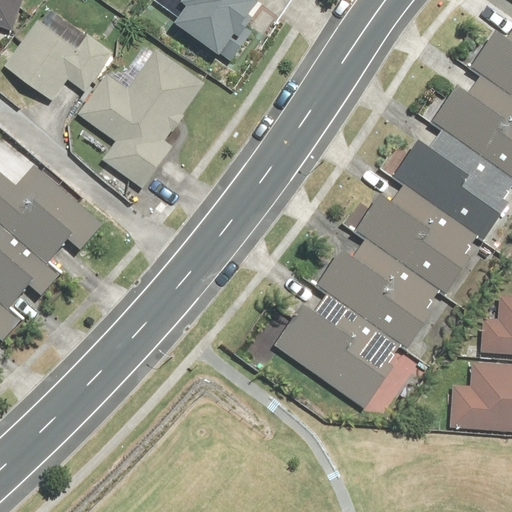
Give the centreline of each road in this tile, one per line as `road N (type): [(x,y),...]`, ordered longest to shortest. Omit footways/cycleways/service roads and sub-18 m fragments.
road 1 (tertiary): [(0,465),(80,392),(220,234),(386,0)]
road 2 (unknown): [(220,234),(0,109)]
